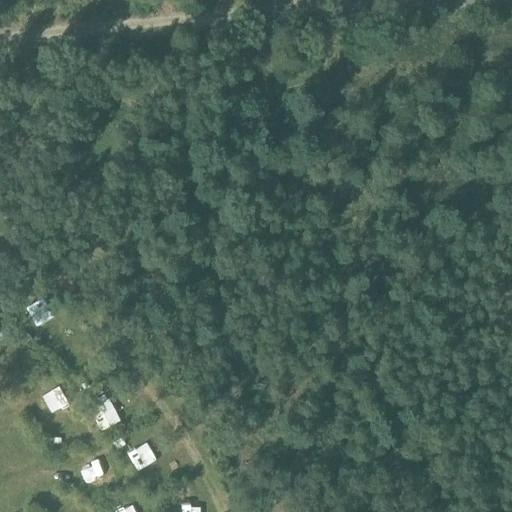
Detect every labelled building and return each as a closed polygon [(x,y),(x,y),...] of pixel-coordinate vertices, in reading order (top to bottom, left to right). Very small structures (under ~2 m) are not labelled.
[(26,311),(37,333),(54,324),(43,302),(26,311)] [(0,367),(7,377),(21,367),(8,349),(0,354),(0,367)] [(47,415),(61,408),(49,386),(36,393),(47,415)] [(109,413),(92,419),(97,432),(114,426),(109,413)] [(84,485),(94,482),(87,460),(78,463),(84,485)]
